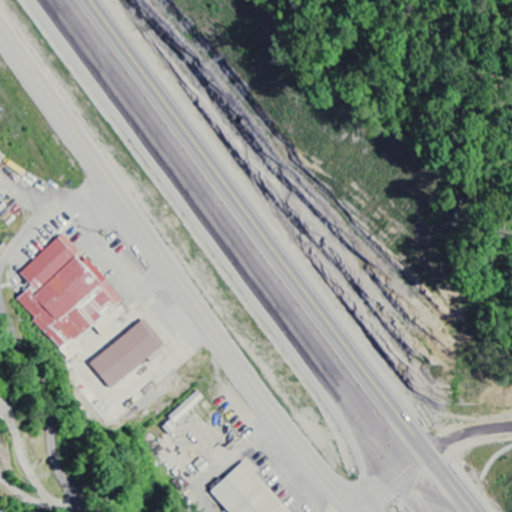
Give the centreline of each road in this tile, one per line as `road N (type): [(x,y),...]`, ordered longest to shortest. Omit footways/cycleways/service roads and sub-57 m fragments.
road 1 (trunk): [(438,511),(301,342),(60,0)]
road 2 (residential): [(360,511),(222,337),(0,20)]
road 3 (residential): [(77,511),(48,404),(0,297),(11,251),(64,198)]
road 4 (residential): [(0,161),(60,198),(109,177)]
